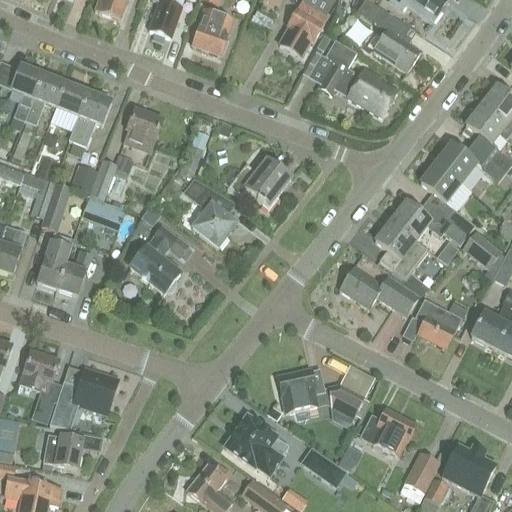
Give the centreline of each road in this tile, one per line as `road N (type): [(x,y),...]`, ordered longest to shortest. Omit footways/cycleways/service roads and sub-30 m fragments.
road 1 (residential): [(381,170),(0,12)]
road 2 (residential): [(511,433),(272,309)]
road 3 (residential): [(381,170),(508,0)]
road 4 (residential): [(272,309),(381,170)]
road 5 (residential): [(155,366),(0,313)]
road 6 (residential): [(80,511),(155,366)]
road 7 (residential): [(116,511),(210,384)]
